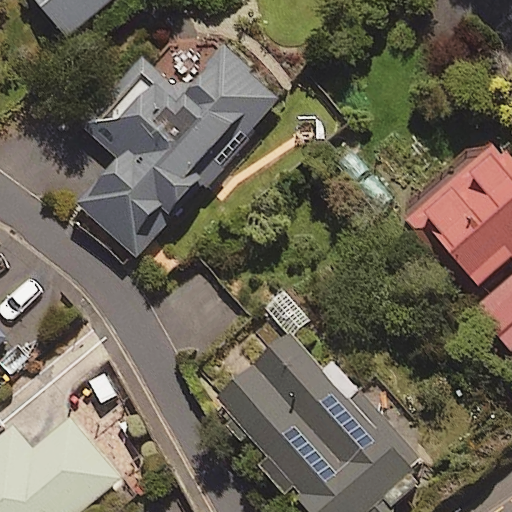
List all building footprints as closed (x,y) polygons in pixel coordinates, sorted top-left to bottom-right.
[(34,0),(68,40),(115,0),(34,0)] [(280,100),(219,52),(185,96),(144,64),(89,135),(116,157),(76,208),(133,253),(164,213),(171,219),(221,155),(231,163),(280,100)] [(511,162),(495,142),(398,225),(510,360),(511,357),(511,162)] [(0,350),(13,339),(0,325),(0,350)] [(397,511),(394,507),(431,474),(352,389),(344,395),(293,340),(220,408),(232,422),(226,427),(243,446),(249,440),(274,466),(263,476),(297,511),(397,511)] [(0,511),(84,511),(123,480),(74,422),(38,453),(18,428),(0,443),(0,511)]
